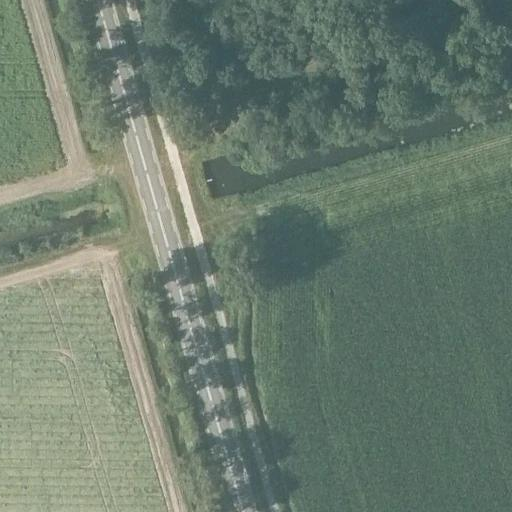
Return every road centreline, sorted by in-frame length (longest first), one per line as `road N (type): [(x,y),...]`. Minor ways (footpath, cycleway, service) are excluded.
road 1 (secondary): [(242,511),(96,0)]
road 2 (track): [(139,153),(194,138),(289,75),(445,0)]
